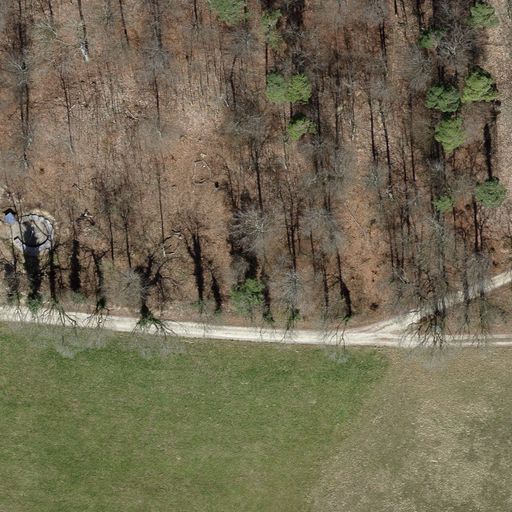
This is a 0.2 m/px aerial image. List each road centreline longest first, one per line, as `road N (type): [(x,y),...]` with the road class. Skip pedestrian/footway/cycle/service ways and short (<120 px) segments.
road 1 (track): [(511,340),(344,336),(0,308)]
road 2 (track): [(511,278),(344,336)]
